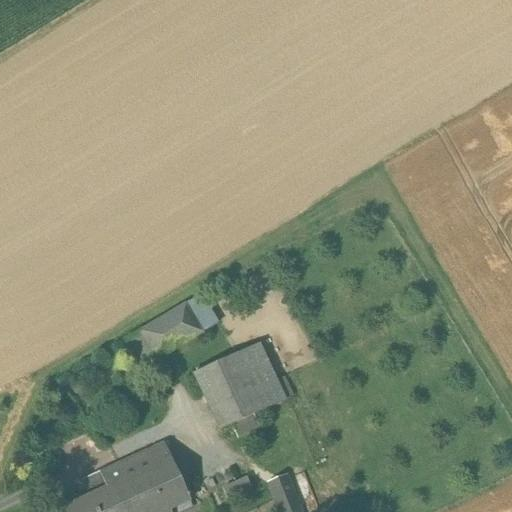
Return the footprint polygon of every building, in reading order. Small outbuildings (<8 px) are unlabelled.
[(201,294),(183,304),(198,330),(216,319),(201,294)] [(183,304),(125,339),(138,361),(155,355),(198,330),(183,304)] [(253,356),(224,365),(242,423),(271,414),(253,356)] [(107,490),(60,511),(168,511),(168,510),(189,500),(166,450),(118,472),(115,467),(100,474),(107,490)] [(226,488),(231,500),(255,489),(250,477),(226,488)]
